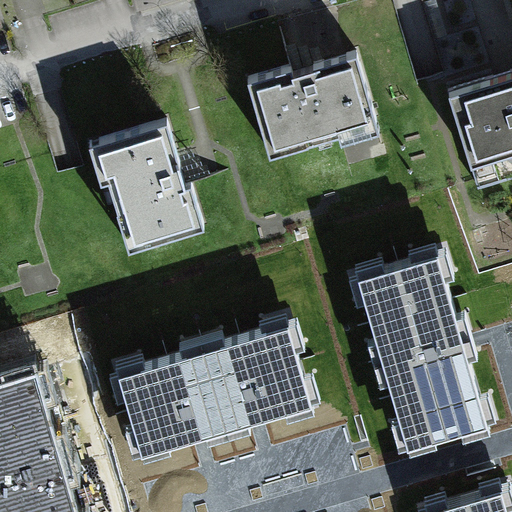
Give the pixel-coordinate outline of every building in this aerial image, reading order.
[(290,65),(249,77),(270,150),(340,130),(342,136),(379,125),(356,48),(311,62),(312,65),(302,68),(292,71),(290,65)] [(511,172),(511,67),(501,71),(449,88),(480,183),(511,172)] [(167,118),(91,140),(103,180),(111,177),(131,244),(204,223),(192,181),(186,183),(182,169),(167,118)] [(404,443),(484,421),(436,252),(356,275),(404,443)] [(311,410),(286,331),(118,382),(143,461),(311,410)] [(0,511),(77,511),(39,378),(0,389),(0,511)] [(422,511),(508,511),(500,482),(421,504),(422,511)]
